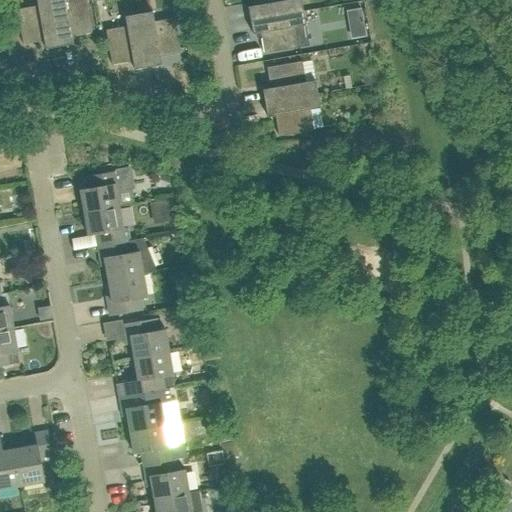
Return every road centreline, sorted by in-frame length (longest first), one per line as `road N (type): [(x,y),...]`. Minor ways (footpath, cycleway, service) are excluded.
road 1 (residential): [(213,0),(228,114),(211,117),(0,65)]
road 2 (residential): [(77,380),(33,144)]
road 3 (residential): [(99,511),(77,380)]
